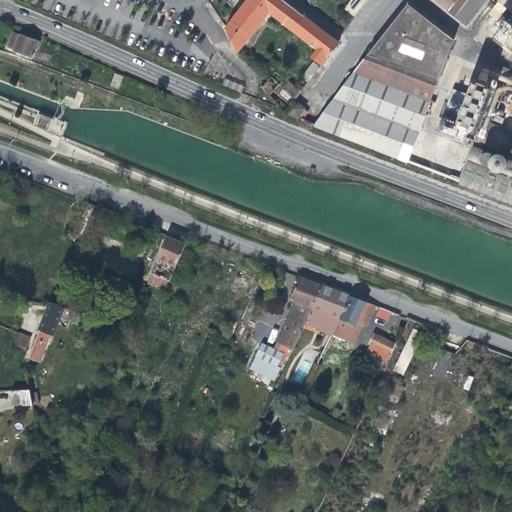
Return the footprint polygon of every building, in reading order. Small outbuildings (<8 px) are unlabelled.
[(246,0),(225,26),(237,54),(268,14),(315,51),(310,58),(320,66),(338,44),(282,0),(246,0)] [(432,0),(462,25),(481,0),(432,0)] [(511,0),(497,0),(511,11),(507,18),(497,10),(491,18),(501,27),(490,40),(511,58),(511,62),(511,0)] [(511,122),(510,121),(507,129),(490,122),(506,78),(447,56),(453,39),(405,3),(313,125),(458,181),(457,184),(511,205),(511,122)] [(30,56),(36,40),(19,34),(19,36),(9,32),(4,45),(13,49),(13,50),(30,56)] [(300,78),(306,84),(318,68),(312,63),(300,78)] [(121,75),(113,72),(109,84),(117,87),(121,75)] [(259,86),(266,95),(277,84),(269,76),(259,86)] [(281,88),(282,89),(294,99),(300,92),(287,81),(281,88)] [(293,101),(294,99),(282,89),(276,95),(289,106),(293,101)] [(273,102),(279,109),(283,105),(277,98),(273,102)] [(303,109),(293,101),(289,106),(284,112),(300,119),(305,113),(302,111),(303,109)] [(51,120),(39,115),(35,125),(47,130),(51,120)] [(380,179),(376,187),(385,191),(388,182),(380,179)] [(477,218),(468,215),(465,222),(475,226),(477,218)] [(176,239),(167,236),(146,283),(166,291),(186,243),(176,239)] [(260,344),(248,370),(275,382),(304,322),(322,285),(309,281),(299,277),(289,300),(301,305),(281,348),(288,351),(285,356),(260,344)] [(324,331),(332,335),(351,296),(335,291),(322,285),(304,322),(325,329),(324,331)] [(55,290),(50,303),(73,311),(76,302),(65,298),(66,295),(55,290)] [(366,327),(375,306),(363,301),(351,296),(332,335),(353,343),(362,325),(366,327)] [(78,325),(80,320),(82,314),(73,311),(50,303),(43,321),(29,358),(39,362),(48,338),(52,339),(60,318),(78,325)] [(391,311),(379,307),(376,315),(388,320),(391,311)] [(413,328),(392,371),(404,376),(415,352),(423,333),(413,328)] [(19,333),(15,346),(26,350),(30,338),(19,333)] [(374,333),(369,343),(371,344),(367,352),(387,361),(395,343),(374,333)] [(444,379),(452,352),(440,349),(432,376),(444,379)] [(463,389),(469,391),(473,377),(467,376),(463,389)] [(12,405),(24,404),(32,404),(30,395),(30,390),(12,391),(12,405)] [(511,493),(476,478),(472,488),(511,505),(511,493)]
